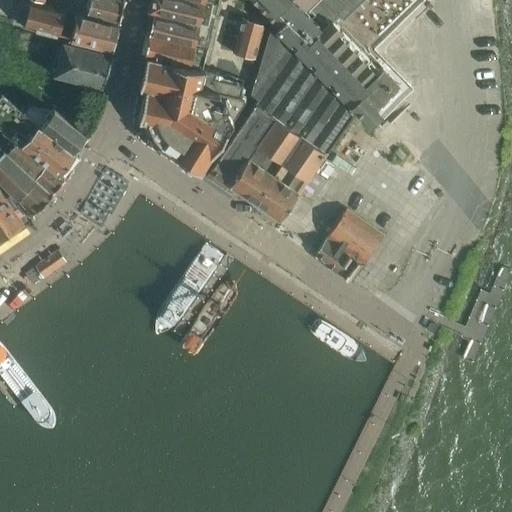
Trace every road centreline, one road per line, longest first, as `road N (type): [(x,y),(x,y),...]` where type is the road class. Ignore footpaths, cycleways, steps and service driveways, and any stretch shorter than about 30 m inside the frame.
road 1 (residential): [(244,224),(422,346),(418,358)]
road 2 (unknown): [(347,165),(409,199),(448,238)]
